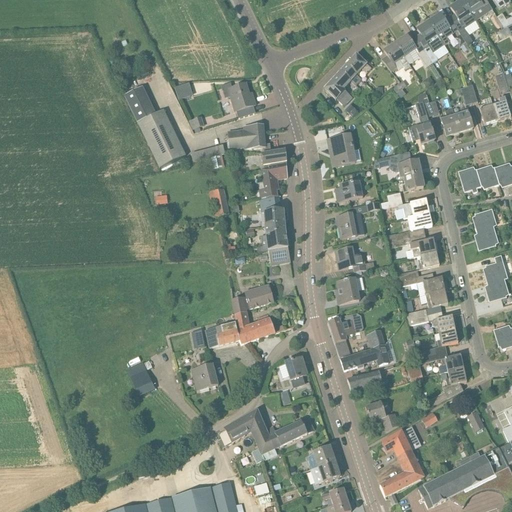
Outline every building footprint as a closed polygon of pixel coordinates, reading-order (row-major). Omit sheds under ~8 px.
[(463,0),(462,1),(476,23),(492,12),(484,0),(463,0)] [(476,23),(462,1),(450,9),(464,29),(465,31),(473,25),(476,23)] [(511,19),(506,22),(502,15),(497,18),(503,30),(511,25),(511,19)] [(440,16),(429,23),(444,47),(449,44),(447,40),(453,36),(458,32),(458,33),(455,28),(452,24),(449,19),(444,22),(440,16)] [(417,31),(421,36),(415,39),(421,48),(432,66),(438,62),(433,55),(444,47),(429,23),(417,31)] [(511,25),(503,30),(496,34),(498,38),(505,34),(511,47),(511,25)] [(458,33),(465,44),(467,46),(472,43),(469,38),(468,37),(465,31),(464,29),(458,33)] [(432,66),(421,48),(415,39),(410,43),(407,37),(395,45),(404,59),(409,66),(414,63),(419,59),(426,70),(432,66)] [(400,63),(406,71),(410,68),(409,66),(404,59),(395,45),(384,52),(387,57),(381,62),(391,73),(397,70),(394,67),(400,63)] [(356,56),(346,67),(356,77),(361,71),(366,76),(371,71),(356,56)] [(346,67),(324,91),(336,103),(337,101),(343,108),(351,99),(343,91),(350,83),(355,87),(361,81),(356,77),(346,67)] [(503,75),(495,78),(501,97),(510,94),(509,92),(504,78),(503,75)] [(406,88),(403,84),(402,85),(401,83),(397,86),(401,92),(402,91),(406,88)] [(176,89),(180,102),(194,97),(190,84),(176,89)] [(229,86),(221,88),(225,100),(229,98),(234,113),(255,107),(252,98),(251,94),(248,95),(245,85),(230,89),(229,86)] [(398,95),(401,92),(397,86),(392,90),(397,96),(398,95)] [(466,89),(471,106),(477,104),(472,87),(466,89)] [(123,98),(137,125),(155,116),(141,89),(123,98)] [(471,106),(466,89),(460,91),(466,108),(471,106)] [(417,99),(419,105),(423,104),(424,106),(429,105),(425,93),(417,99)] [(497,123),(493,107),(490,99),(483,101),(485,106),(478,107),(484,127),(497,123)] [(499,105),(493,107),(497,123),(511,119),(505,99),(498,101),(499,105)] [(429,105),(433,117),(439,116),(435,103),(429,105)] [(427,119),(433,117),(429,105),(424,106),(423,104),(419,105),(415,106),(421,125),(408,129),(412,142),(419,139),(421,146),(434,142),(430,126),(427,119)] [(350,107),(345,112),(353,120),(359,115),(350,107)] [(459,134),(455,119),(452,111),(445,113),(446,117),(440,119),(446,138),(459,134)] [(461,116),(455,119),(459,134),(472,130),(466,111),(460,113),(461,116)] [(163,112),(155,116),(137,125),(159,170),(185,158),(163,112)] [(199,129),(204,127),(201,119),(189,123),(193,131),(193,130),(199,129)] [(253,136),(265,135),(264,127),(244,128),(245,132),(229,134),(230,149),(246,148),(246,144),(254,144),(253,136)] [(265,146),(265,135),(253,136),(254,144),(246,144),(246,148),(247,151),(262,150),(263,155),(262,155),(263,167),(285,164),(285,163),(286,163),(285,152),(271,154),(270,146),(265,146)] [(333,169),(355,164),(349,137),(327,142),(333,169)] [(224,147),(193,155),(196,168),(212,164),(214,173),(226,170),(223,157),(227,156),(224,147)] [(376,162),(373,172),(380,170),(379,164),(388,162),(388,163),(389,168),(390,169),(391,171),(393,173),(395,174),(397,174),(399,174),(401,180),(410,164),(408,154),(387,159),(376,162)] [(276,179),(276,182),(287,180),(286,166),(273,167),(268,168),(261,171),(261,172),(271,171),(273,179),(276,179)] [(493,170),(498,187),(506,185),(507,188),(511,186),(511,168),(503,171),(502,167),(493,170)] [(498,187),(493,170),(485,173),(484,169),(475,172),(480,189),(489,187),(490,190),(498,187)] [(273,179),(271,171),(261,172),(263,190),(258,191),(259,201),(277,198),(277,196),(276,192),(278,191),(276,182),(276,179),(273,179)] [(466,171),(458,174),(460,182),(462,189),(463,191),(464,194),(472,192),(473,196),(477,194),(476,191),(480,189),(475,172),(467,174),(466,171)] [(423,189),(420,176),(404,180),(406,186),(403,187),(404,194),(423,189)] [(362,199),(359,183),(353,185),(352,183),(339,186),(340,190),(334,191),(337,204),(362,199)] [(208,193),(211,208),(213,219),(218,217),(218,218),(229,216),(224,190),(208,193)] [(388,203),(401,201),(400,195),(387,198),(388,203)] [(166,197),(155,198),(156,206),(167,205),(166,197)] [(277,199),(260,201),(260,208),(279,205),(279,204),(278,200),(279,199),(280,199),(280,198),(277,199)] [(408,220),(429,215),(426,201),(403,206),(401,201),(388,203),(380,205),(381,211),(397,208),(398,212),(403,211),(405,220),(408,220)] [(366,207),(368,214),(381,211),(380,205),(379,204),(375,205),(371,206),(366,207)] [(280,206),(260,208),(260,215),(262,229),(265,229),(285,225),(283,212),(281,213),(280,206)] [(476,234),(493,229),(492,222),(495,222),(492,211),(475,217),(478,226),(474,227),(476,234)] [(340,241),(355,238),(356,238),(356,237),(363,235),(360,215),(336,219),(340,241)] [(408,220),(410,233),(432,228),(429,215),(408,220)] [(266,237),(285,234),(285,225),(265,229),(266,237)] [(496,239),(493,229),(476,234),(479,244),(476,245),(478,253),(495,248),(493,240),(496,239)] [(387,238),(388,244),(410,240),(409,233),(387,238)] [(288,249),(286,238),(285,234),(266,237),(261,238),(262,248),(256,249),(257,255),(269,253),(288,249)] [(411,245),(410,240),(388,244),(390,250),(392,250),(409,246),(411,245)] [(412,259),(417,258),(420,258),(420,257),(436,254),(433,241),(411,245),(409,246),(412,259)] [(290,264),(288,249),(269,253),(271,267),(290,264)] [(353,258),(351,250),(336,253),(337,259),(336,259),(339,272),(353,269),(354,275),(374,271),(373,264),(365,266),(363,256),(353,258)] [(417,258),(420,272),(439,267),(436,254),(420,257),(420,258),(417,258)] [(488,277),(485,278),(487,286),(507,279),(505,273),(501,258),(494,260),(496,265),(485,268),(488,277)] [(398,283),(419,278),(417,272),(396,277),(398,283)] [(420,284),(419,278),(398,283),(399,289),(420,284)] [(425,297),(445,293),(442,279),(422,284),(425,297)] [(490,295),(486,296),(489,304),(506,299),(504,292),(507,291),(504,282),(507,280),(507,279),(487,286),(487,287),(489,293),(490,295)] [(338,307),(359,303),(354,281),(353,281),(346,283),(337,285),(339,297),(336,298),(338,307)] [(251,311),(273,304),(269,289),(247,296),(247,299),(251,311)] [(142,293),(121,296),(125,327),(146,324),(142,293)] [(448,306),(445,293),(425,297),(428,311),(448,306)] [(232,304),(234,316),(246,314),(245,313),(243,300),(231,302),(232,304)] [(406,316),(407,321),(427,317),(426,311),(406,316)] [(275,335),(274,332),(270,322),(249,330),(246,314),(234,316),(236,327),(239,343),(241,347),(275,335)] [(363,331),(361,318),(357,316),(345,318),(345,320),(344,321),(344,320),(340,321),(328,325),(334,346),(337,353),(347,349),(344,343),(346,342),(344,338),(354,336),(361,334),(363,331)] [(427,317),(407,321),(409,328),(429,323),(427,317)] [(437,328),(439,335),(455,331),(452,318),(432,322),(434,329),(437,328)] [(209,350),(239,343),(236,327),(206,333),(209,350)] [(274,332),(275,335),(285,332),(283,327),(278,329),(278,330),(274,332)] [(511,348),(511,333),(511,330),(504,332),(503,329),(493,332),(498,349),(508,347),(508,350),(511,348)] [(194,350),(195,350),(205,348),(202,331),(191,334),(194,350)] [(455,331),(439,335),(440,342),(437,343),(438,349),(458,345),(455,331)] [(385,348),(385,347),(381,333),(366,337),(371,352),(385,348)] [(409,353),(416,351),(413,341),(406,343),(409,353)] [(371,352),(341,362),(344,373),(357,369),(357,371),(364,369),(363,367),(376,363),(378,369),(390,366),(385,348),(371,352)] [(349,356),(347,349),(337,353),(339,360),(349,356)] [(416,354),(418,360),(438,355),(436,349),(416,354)] [(439,361),(438,355),(418,360),(419,365),(419,366),(439,361)] [(446,366),(447,374),(463,370),(461,357),(441,361),(442,367),(446,366)] [(291,382),(302,378),(307,377),(301,360),(285,365),(291,382)] [(155,391),(143,363),(127,371),(139,398),(155,391)] [(424,383),(419,366),(419,365),(414,366),(415,370),(408,371),(411,386),(424,383)] [(196,393),(218,387),(212,366),(191,372),(196,393)] [(466,384),(463,370),(447,374),(449,381),(445,381),(447,388),(466,384)] [(391,375),(390,371),(379,375),(379,374),(347,382),(351,393),(389,382),(387,376),(391,375)] [(302,378),(291,382),(293,389),(305,385),(302,378)] [(430,409),(447,399),(444,394),(427,403),(430,409)] [(386,419),(381,404),(365,409),(370,425),(382,421),(386,434),(398,427),(394,416),(386,419)] [(511,408),(504,412),(511,427),(503,432),(510,445),(503,448),(498,451),(510,475),(511,473),(511,464),(508,456),(511,454),(511,408)] [(265,462),(262,456),(274,450),(268,433),(263,423),(257,413),(219,435),(222,440),(219,442),(223,449),(250,433),(259,451),(251,454),(256,465),(265,462)] [(477,414),(467,418),(474,434),(484,429),(477,414)] [(426,429),(437,422),(433,415),(422,422),(426,429)] [(273,431),(268,433),(274,450),(313,432),(308,421),(276,437),(273,431)] [(401,434),(382,445),(387,455),(394,452),(398,459),(410,452),(401,434)] [(314,454),(307,459),(311,471),(319,468),(334,463),(330,449),(314,454)] [(462,510),(463,510),(464,507),(464,506),(466,504),(467,502),(468,501),(470,500),(472,498),(474,496),(476,496),(479,494),(481,494),(483,493),(486,493),(487,492),(489,492),(491,492),(493,493),(494,493),(496,493),(498,494),(499,495),(500,496),(501,496),(502,497),(503,499),(504,500),(504,501),(505,503),(511,499),(511,479),(511,477),(510,475),(498,451),(485,458),(485,457),(480,459),(478,454),(470,458),(465,460),(464,461),(455,466),(457,471),(435,482),(433,480),(423,485),(425,487),(423,488),(418,491),(428,511),(433,508),(433,509),(435,508),(439,506),(446,502),(449,501),(463,508),(462,510)] [(466,451),(460,455),(463,460),(469,457),(466,451)] [(385,499),(423,480),(410,452),(398,459),(406,474),(379,488),(385,499)] [(339,478),(334,463),(319,468),(311,471),(310,471),(315,486),(324,483),(324,484),(339,478)] [(236,511),(236,507),(230,484),(211,489),(217,511),(236,511)] [(265,485),(253,488),(255,497),(256,496),(267,493),(265,485)] [(216,511),(210,489),(171,499),(173,511),(216,511)] [(332,507),(347,502),(343,490),(321,498),(323,503),(330,501),(332,507)] [(393,507),(398,504),(394,497),(389,499),(393,507)] [(148,511),(173,511),(170,499),(146,506),(148,511)] [(350,511),(347,502),(332,507),(328,508),(328,509),(326,510),(326,511),(350,511)]
